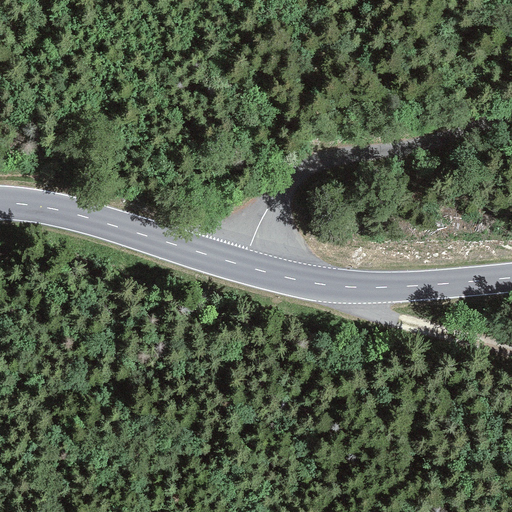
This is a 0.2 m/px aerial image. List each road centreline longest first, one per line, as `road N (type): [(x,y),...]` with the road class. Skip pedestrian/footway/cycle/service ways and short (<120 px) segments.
road 1 (secondary): [(511,277),(329,285),(56,209),(0,202)]
road 2 (track): [(241,265),(269,206),(313,165),(433,144),(511,118)]
road 3 (track): [(347,286),(374,311),(511,355)]
